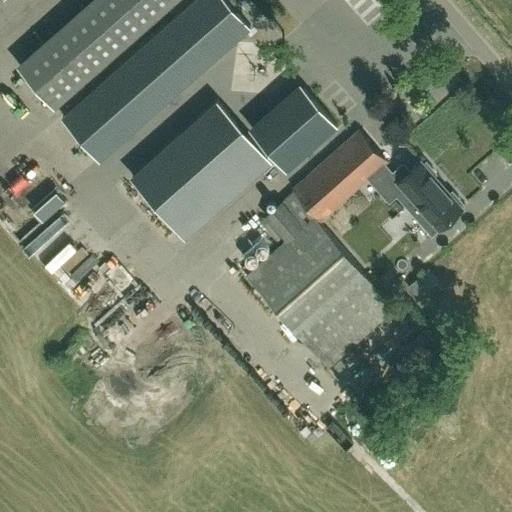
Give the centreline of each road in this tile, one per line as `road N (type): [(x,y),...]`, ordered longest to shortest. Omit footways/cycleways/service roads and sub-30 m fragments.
road 1 (unknown): [(0,91),(14,123),(40,145),(73,162),(119,158),(249,59),(278,57),(378,110),(405,100),(473,48)]
road 2 (unknown): [(436,5),(403,28),(352,42),(319,29),(303,0)]
road 3 (unclassified): [(511,93),(431,0)]
